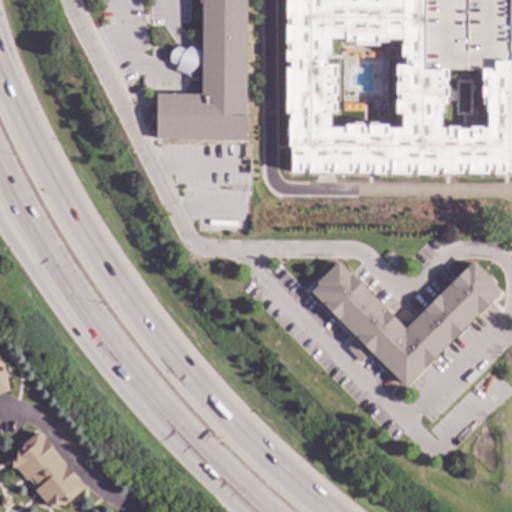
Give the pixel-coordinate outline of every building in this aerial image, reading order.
[(244,0),(244,140),(237,140),(237,142),(200,142),(200,140),(154,140),(155,96),(200,96),(200,81),(192,81),(186,75),(177,71),(177,66),(168,63),(168,57),(169,53),(173,49),(177,46),(185,50),(189,47),(198,51),(201,51),(201,0),(244,0)] [(507,0),(507,73),(490,73),(490,137),(440,137),(440,99),(424,99),(424,95),(395,95),(395,69),(400,69),(400,42),(386,42),(386,45),(377,45),(377,48),(353,48),(353,45),(342,45),(342,42),(328,42),(328,58),(324,58),(324,68),(335,68),(335,117),(328,117),(328,131),(342,131),(342,128),(383,128),(383,153),(398,153),(398,175),(289,175),(289,150),(286,150),(286,123),(288,123),(288,117),(283,117),(283,0),(329,0),(329,1),(353,1),(353,0),(376,0),(376,1),(396,1),(396,0),(507,0)] [(492,284),(490,286),(497,293),(401,388),(368,354),(359,363),(346,350),(355,340),(308,293),(316,286),(314,284),(336,263),(402,330),(470,262),(492,284)] [(83,489),(62,507),(54,506),(54,510),(42,509),(43,505),(32,492),(36,489),(29,479),(24,482),(14,470),(9,469),(9,459),(12,459),(14,451),(36,433),(83,489)] [(6,498),(9,502),(9,505),(7,508),(3,508),(0,507),(0,501),(1,499),(6,498)]
